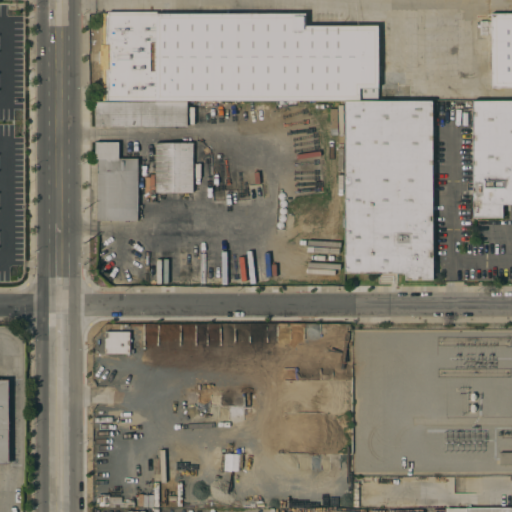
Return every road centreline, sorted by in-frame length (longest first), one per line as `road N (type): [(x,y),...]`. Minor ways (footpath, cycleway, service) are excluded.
road 1 (residential): [(511,305),(0,303)]
road 2 (primary): [(57,305),(57,0)]
road 3 (primary): [(56,511),(57,305)]
road 4 (residential): [(215,0),(57,1)]
